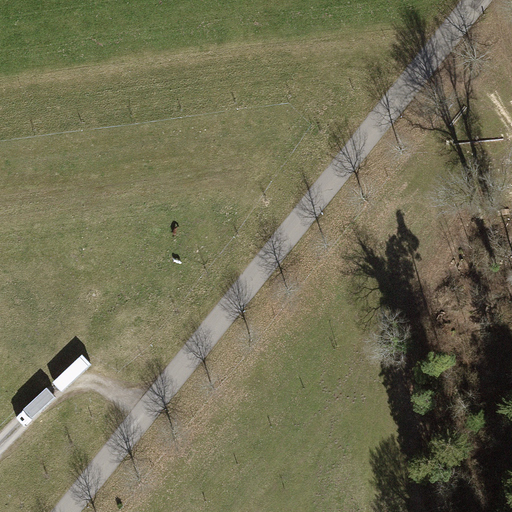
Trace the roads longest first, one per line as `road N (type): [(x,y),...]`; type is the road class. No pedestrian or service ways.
road 1 (unclassified): [(479,0),(67,511)]
road 2 (track): [(0,455),(70,375),(84,373),(144,417)]
